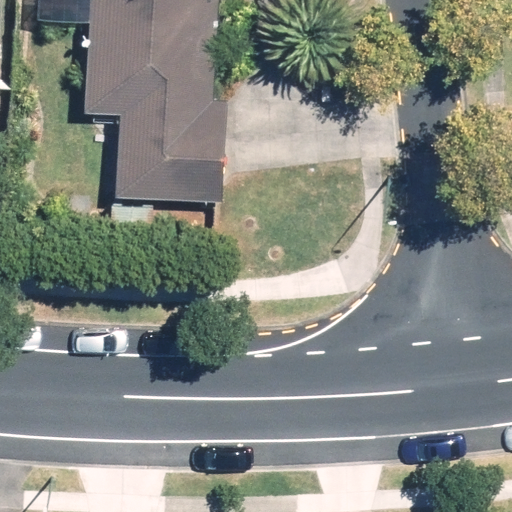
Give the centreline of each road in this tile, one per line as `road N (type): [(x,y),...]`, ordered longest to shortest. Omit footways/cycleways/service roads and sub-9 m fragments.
road 1 (residential): [(0,386),(121,398),(470,384)]
road 2 (residential): [(416,0),(470,384)]
